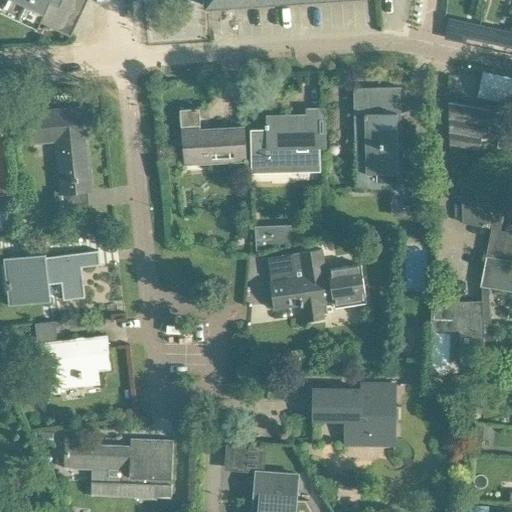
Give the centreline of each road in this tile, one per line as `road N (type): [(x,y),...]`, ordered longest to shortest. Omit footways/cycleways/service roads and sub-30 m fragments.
road 1 (residential): [(124,57),(372,42),(511,70)]
road 2 (residential): [(151,319),(124,57)]
road 3 (residential): [(206,413),(167,412),(156,390),(151,319)]
road 4 (residential): [(0,61),(124,57)]
